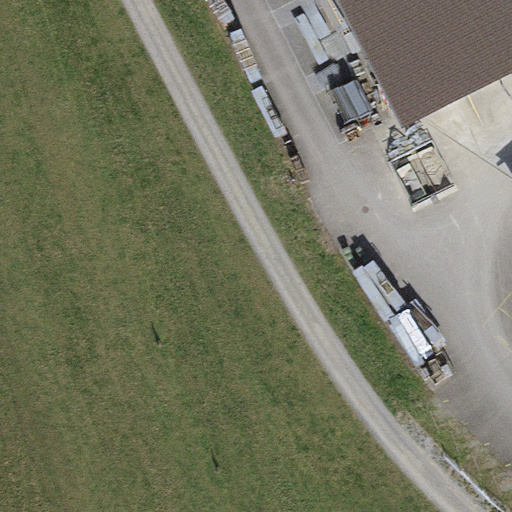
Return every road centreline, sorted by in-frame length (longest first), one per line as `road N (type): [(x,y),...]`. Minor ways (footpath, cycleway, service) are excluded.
road 1 (track): [(477,511),(309,325),(148,0)]
road 2 (residential): [(511,377),(387,241),(274,0)]
